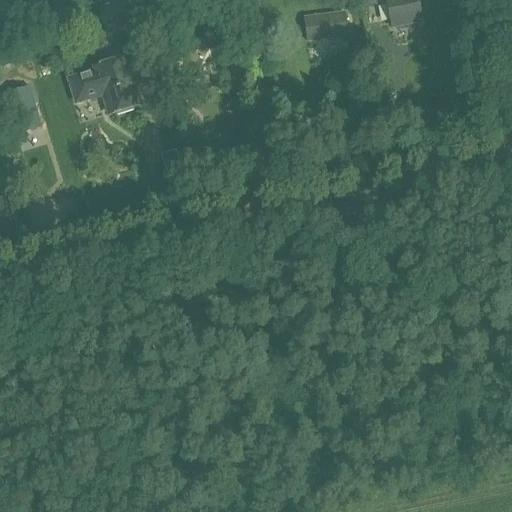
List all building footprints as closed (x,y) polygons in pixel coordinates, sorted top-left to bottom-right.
[(359,0),(361,8),(375,6),(374,0),(359,0)] [(415,0),(384,0),(388,23),(419,19),(415,0)] [(99,11),(106,39),(141,28),(133,1),(99,11)] [(305,18),(308,42),(347,37),(344,13),(305,18)] [(218,51),(224,69),(239,64),(232,40),(213,30),(190,38),(194,53),(212,48),(218,51)] [(9,52),(0,54),(0,62),(2,69),(14,66),(9,52)] [(102,96),(108,115),(139,106),(124,60),(94,70),(95,73),(68,81),(75,104),(102,96)] [(161,155),(170,186),(183,183),(174,152),(161,155)] [(0,233),(9,230),(4,211),(0,212),(0,233)]
